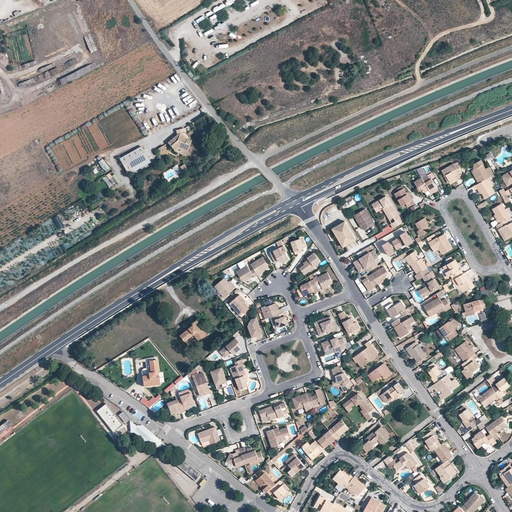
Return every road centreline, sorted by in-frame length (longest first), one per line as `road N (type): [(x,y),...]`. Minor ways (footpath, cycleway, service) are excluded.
road 1 (unclassified): [(256,161),(0,308)]
road 2 (track): [(511,48),(256,161)]
road 3 (residential): [(478,468),(436,503),(418,505),(338,454),(314,472),(293,511)]
road 4 (secondary): [(484,119),(392,150),(292,199)]
road 5 (secondary): [(297,204),(484,119)]
road 6 (unclassified): [(130,0),(256,161)]
road 7 (residential): [(363,307),(478,468)]
road 8 (secondary): [(160,278),(0,385)]
road 9 (residential): [(503,262),(466,196),(449,196),(443,210),(475,265),(495,268)]
road 10 (secondary): [(160,278),(297,204)]
road 11 (secondary): [(292,199),(160,278)]
road 12 (residential): [(174,434),(276,511)]
road 13 (residential): [(70,361),(174,434)]
